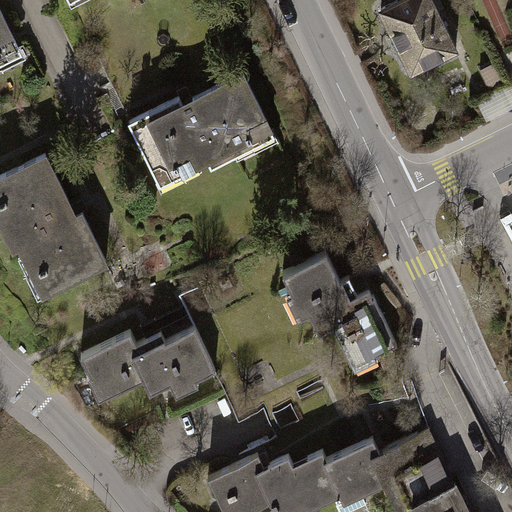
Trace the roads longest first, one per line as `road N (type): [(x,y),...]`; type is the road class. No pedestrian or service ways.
road 1 (tertiary): [(511,436),(398,200)]
road 2 (tertiary): [(297,0),(398,200)]
road 3 (residential): [(0,372),(140,511)]
